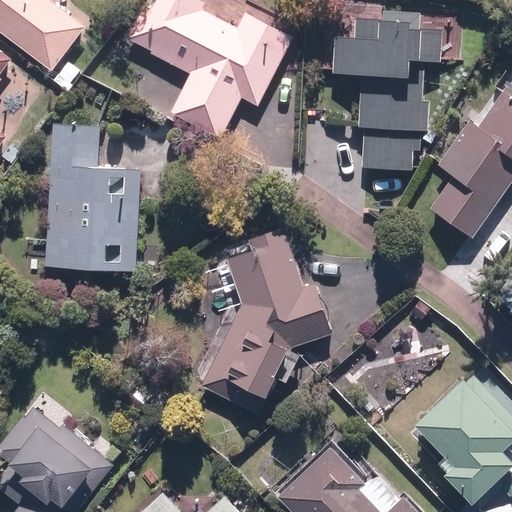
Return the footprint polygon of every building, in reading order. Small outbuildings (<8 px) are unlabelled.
[(0,0),(0,30),(54,71),(87,27),(50,0),(0,0)] [(299,30),(243,0),(149,0),(128,40),(190,74),(169,113),(222,141),(244,100),(257,107),(299,30)] [(333,73),(364,76),(359,133),(366,133),(363,168),(408,172),(410,154),(424,155),(426,132),(433,133),(435,105),(424,104),(428,64),(444,65),(447,31),(422,29),(423,17),(381,13),(380,25),(354,22),(352,40),(336,39),(333,73)] [(0,150),(9,138),(0,130),(0,111),(2,109),(0,107),(0,82),(1,81),(0,80),(0,77),(13,60),(0,49),(0,150)] [(471,238),(511,181),(511,92),(510,91),(481,130),(469,122),(436,169),(451,179),(430,208),(471,238)] [(105,123),(55,121),(47,269),(136,274),(142,167),(102,165),(105,123)] [(247,303),(202,383),(260,413),(294,348),(330,335),(317,284),(296,292),(280,244),(232,261),(247,303)] [(511,280),(498,300),(511,310),(511,280)] [(511,511),(511,403),(481,368),(414,427),(441,457),(436,462),(448,475),(445,478),(475,511),(511,511)] [(79,511),(126,453),(42,388),(0,442),(0,458),(25,477),(19,485),(42,504),(36,511),(79,511)] [(336,442),(279,493),(295,511),(422,511),(406,494),(401,499),(354,447),(347,454),(336,442)] [(239,511),(223,495),(205,511),(184,511),(165,492),(144,511),(239,511)]
